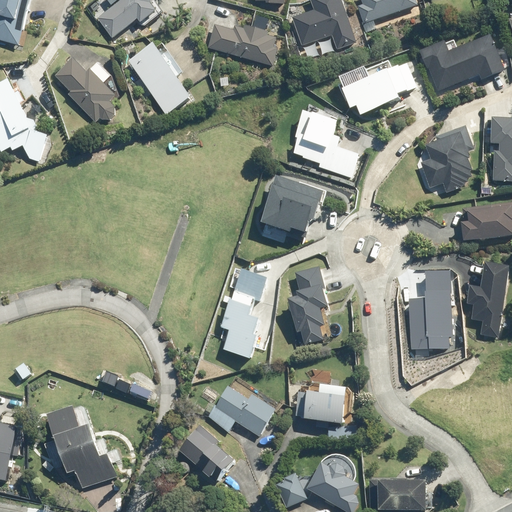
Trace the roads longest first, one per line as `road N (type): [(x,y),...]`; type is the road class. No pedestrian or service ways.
road 1 (residential): [(129,511),(176,403),(169,360),(149,321),(83,293),(0,317)]
road 2 (residential): [(377,250),(398,403),(453,448),(486,511)]
